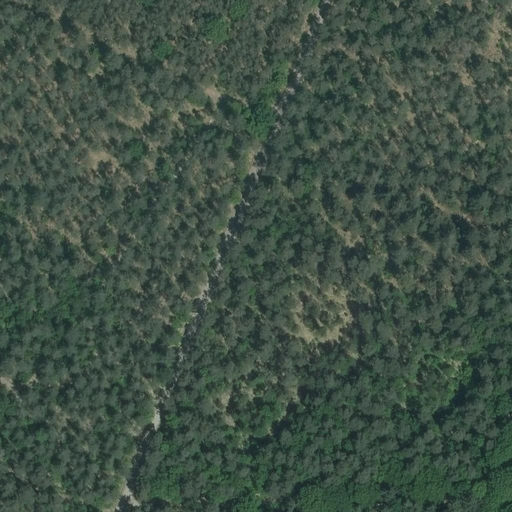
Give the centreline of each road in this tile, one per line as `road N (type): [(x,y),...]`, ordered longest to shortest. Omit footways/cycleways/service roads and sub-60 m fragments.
road 1 (track): [(274,119),(224,97),(0,432)]
road 2 (track): [(115,511),(255,165)]
road 3 (track): [(119,511),(482,492)]
road 4 (track): [(511,180),(455,164),(339,166),(268,132)]
road 5 (track): [(224,97),(0,0)]
road 6 (track): [(476,511),(511,384)]
road 7 (track): [(322,0),(274,119)]
